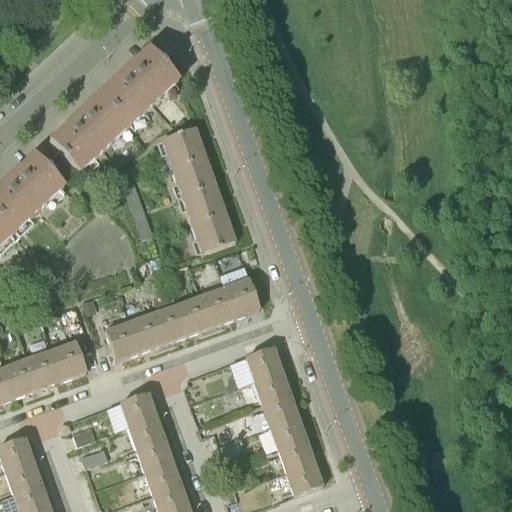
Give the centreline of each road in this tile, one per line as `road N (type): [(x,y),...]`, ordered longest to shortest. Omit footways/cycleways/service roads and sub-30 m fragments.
road 1 (tertiary): [(311,324),(194,0)]
road 2 (residential): [(0,135),(87,48),(150,0)]
road 3 (tertiary): [(370,489),(311,324)]
road 4 (residential): [(164,377),(311,324)]
road 5 (residential): [(209,511),(164,377)]
road 6 (residential): [(41,419),(164,377)]
